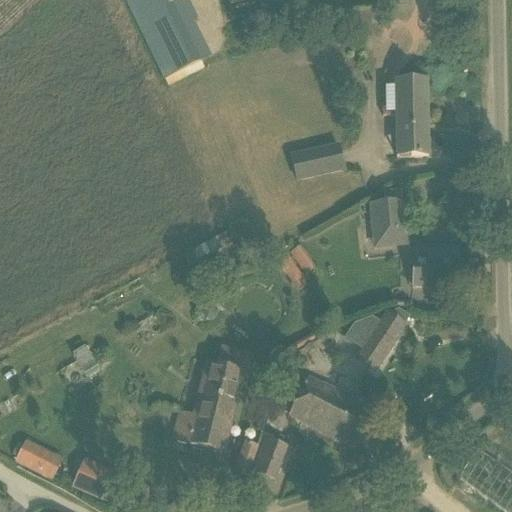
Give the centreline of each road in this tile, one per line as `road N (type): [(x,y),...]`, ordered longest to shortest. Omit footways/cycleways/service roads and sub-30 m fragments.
road 1 (unclassified): [(511,384),(502,325),(499,0)]
road 2 (unclassified): [(305,511),(341,504),(416,462),(511,391)]
